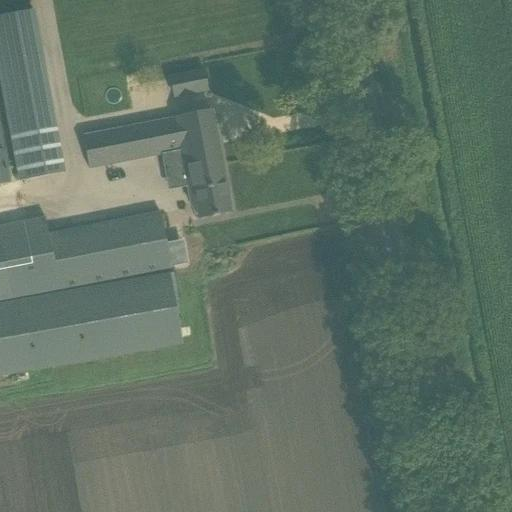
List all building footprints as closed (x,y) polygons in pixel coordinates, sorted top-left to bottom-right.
[(0,17),(0,76),(20,182),(64,174),(33,11),(0,17)] [(181,151),(184,170),(221,163),(211,111),(174,118),(175,119),(83,137),(89,168),(181,151)] [(0,185),(9,184),(0,135),(0,185)] [(197,206),(200,220),(230,214),(221,163),(184,170),(192,207),(197,206)] [(0,230),(0,379),(183,344),(170,274),(172,274),(160,213),(48,234),(45,219),(0,230)]
